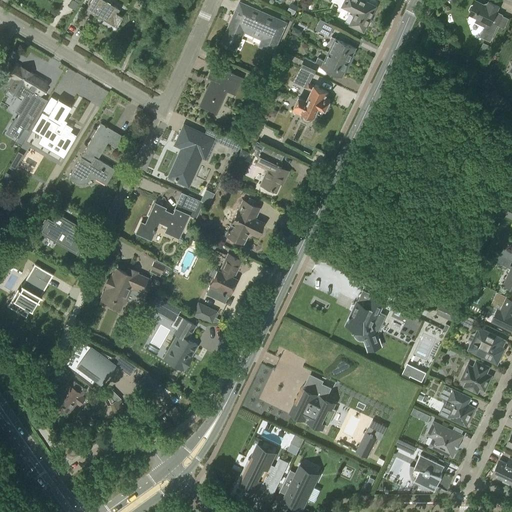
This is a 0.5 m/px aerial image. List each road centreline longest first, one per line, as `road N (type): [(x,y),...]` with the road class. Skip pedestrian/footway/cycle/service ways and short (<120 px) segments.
road 1 (tertiary): [(224,406),(417,0)]
road 2 (residential): [(163,109),(33,402)]
road 3 (residential): [(0,14),(163,109)]
road 4 (residential): [(511,381),(462,503)]
